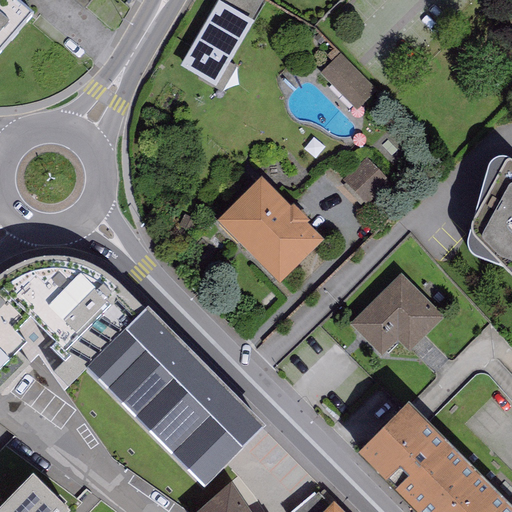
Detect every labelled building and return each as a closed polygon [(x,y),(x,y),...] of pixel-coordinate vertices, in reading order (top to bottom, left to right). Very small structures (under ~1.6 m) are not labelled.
[(3,0),(0,4),(0,61),(35,24),(8,0),(3,0)] [(89,0),(71,0),(82,9),(89,0)] [(219,4),(180,70),(215,90),(254,25),(219,4)] [(341,54),(321,73),(357,111),(377,92),(341,54)] [(366,159),(342,180),(364,205),(388,184),(366,159)] [(502,274),(511,285),(511,170),(509,167),(505,166),(499,166),(495,167),(490,171),(488,176),(473,228),(467,251),(468,257),(471,262),(476,265),(502,274)] [(261,182),(217,225),(278,287),(322,243),(306,227),(309,224),(293,209),(291,212),(261,182)] [(0,283),(0,400),(29,371),(26,367),(37,357),(53,378),(68,394),(84,377),(136,325),(145,316),(114,287),(100,276),(83,269),(64,265),(44,265),(25,269),(7,279),(0,283)] [(399,277),(349,328),(381,360),(397,344),(408,356),(443,320),(399,277)] [(145,316),(136,325),(84,377),(203,495),(266,433),(147,314),(145,316)] [(357,453),(415,511),(457,511),(488,482),(409,403),(357,453)] [(511,511),(511,506),(488,482),(457,511),(511,511)] [(61,511),(32,483),(3,511),(61,511)] [(247,511),(231,488),(202,511),(247,511)]
